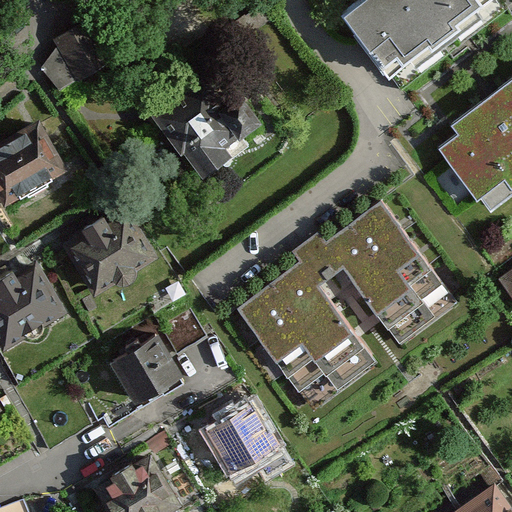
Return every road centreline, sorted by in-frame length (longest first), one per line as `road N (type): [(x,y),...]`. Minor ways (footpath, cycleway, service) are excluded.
road 1 (residential): [(216,368),(56,468),(0,484)]
road 2 (residential): [(298,0),(373,105)]
